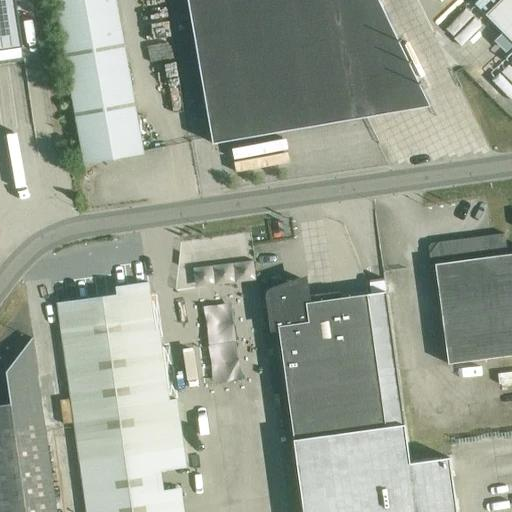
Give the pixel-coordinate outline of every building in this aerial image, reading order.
[(0,0),(0,51),(23,49),(16,0),(0,0)] [(143,152),(116,0),(54,0),(83,163),(143,152)] [(188,0),(213,145),(287,133),(286,126),(356,114),(341,30),(377,12),(371,0),(188,0)] [(511,0),(502,0),(486,16),(503,34),(495,42),(506,53),(511,46),(511,0)] [(422,109),(377,12),(341,30),(356,114),(286,126),(287,133),(422,109)] [(511,255),(507,256),(504,235),(438,244),(429,256),(431,268),(436,267),(449,366),(511,357),(511,255)] [(271,295),(270,298),(274,329),(279,329),(304,511),(456,511),(449,459),(410,464),(395,353),(387,293),(385,293),(371,295),(341,299),(307,304),(304,282),(273,293),(271,295)] [(186,468),(183,449),(177,401),(165,402),(148,284),(116,288),(117,296),(57,304),(86,511),(185,511),(182,489),(164,492),(162,472),(186,468)] [(0,511),(56,511),(32,339),(6,373),(11,405),(0,406),(0,511)]
